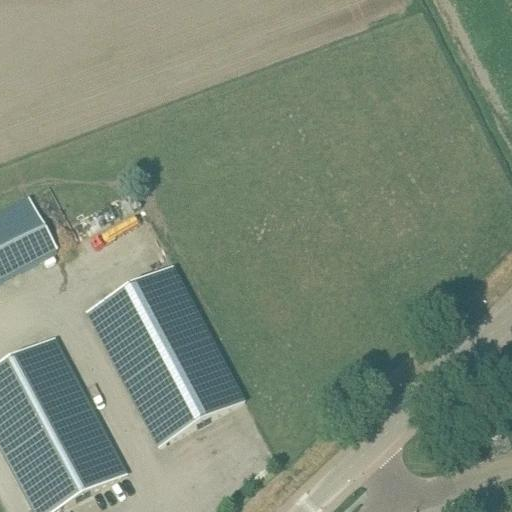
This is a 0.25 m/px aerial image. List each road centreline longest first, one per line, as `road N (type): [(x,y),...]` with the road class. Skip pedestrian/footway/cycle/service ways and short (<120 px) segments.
road 1 (tertiary): [(363,454),(511,311)]
road 2 (unclassified): [(363,454),(404,491),(511,466)]
